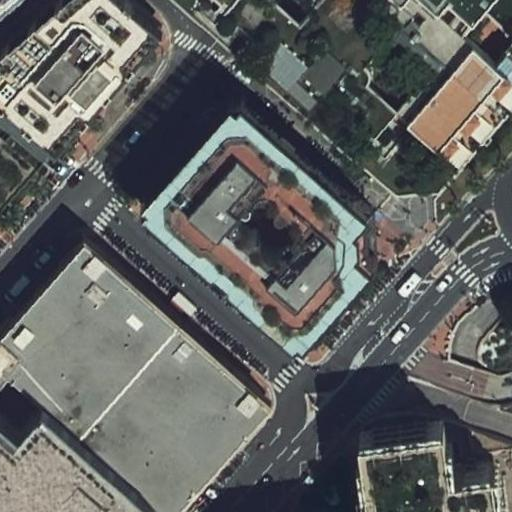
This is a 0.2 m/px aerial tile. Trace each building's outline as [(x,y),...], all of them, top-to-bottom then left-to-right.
[(50,0),(0,46),(0,109),(47,156),(179,12),(163,0),(50,0)] [(465,0),(476,9),(484,0),(465,0)] [(270,56),(292,74),(311,51),(289,33),(270,56)] [(350,53),(328,34),(304,61),(326,80),(350,53)] [(369,217),(231,97),(132,211),(296,354),(371,267),(369,217)] [(0,109),(0,212),(47,156),(0,109)] [(164,500),(178,511),(276,397),(85,234),(0,327),(0,380),(12,367),(47,396),(164,500)] [(0,400),(0,511),(153,511),(164,500),(47,396),(23,421),(0,400)] [(506,511),(501,459),(450,465),(446,428),(365,437),(373,511),(506,511)]
